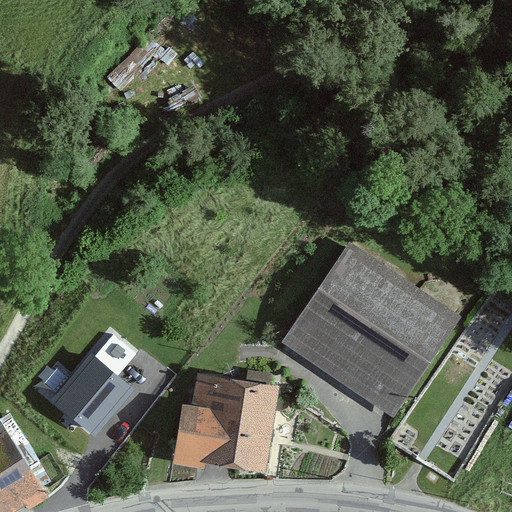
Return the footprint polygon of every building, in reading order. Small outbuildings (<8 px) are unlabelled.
[(108,72),(119,85),(152,55),(140,42),(108,72)] [(406,416),(467,321),(350,245),(288,339),(406,416)] [(91,353),(51,400),(94,437),(135,390),(91,353)] [(180,462),(273,472),(282,381),(190,371),(180,462)] [(0,511),(24,511),(54,495),(10,411),(0,419),(0,511)]
